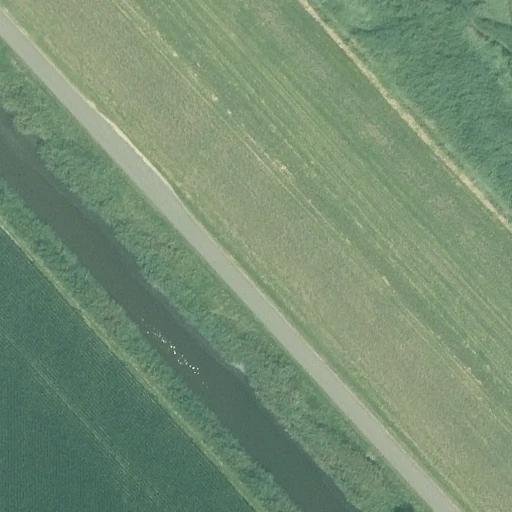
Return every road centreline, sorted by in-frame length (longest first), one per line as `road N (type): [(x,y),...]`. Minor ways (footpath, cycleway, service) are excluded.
road 1 (unclassified): [(445,511),(0,24)]
road 2 (track): [(511,384),(156,0)]
